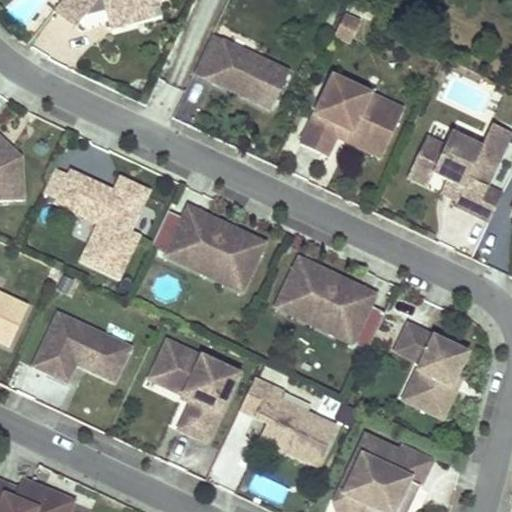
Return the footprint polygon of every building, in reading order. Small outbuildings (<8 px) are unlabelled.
[(61,0),(54,10),(75,26),(93,1),(106,11),(111,27),(127,22),(122,8),(147,0),(61,0)] [(161,14),(156,0),(147,0),(122,8),(127,22),(154,13),(155,14),(155,15),(161,14)] [(349,44),(358,23),(343,16),(333,36),(349,44)] [(202,55),(185,92),(224,110),(227,105),(237,110),(234,115),(262,128),(280,91),(202,55)] [(397,121),(364,105),(369,95),(331,77),(299,145),(326,158),(335,138),(340,128),(384,149),(397,121)] [(402,111),(369,95),(364,105),(397,121),(402,111)] [(227,105),(224,110),(234,115),(237,110),(227,105)] [(486,189),(511,136),(491,126),(480,149),(450,135),(444,148),(425,139),(413,166),(432,176),(446,182),(461,189),(455,203),(452,208),(488,224),(501,196),(486,189)] [(384,149),(340,128),(335,138),(380,159),(384,149)] [(21,160),(11,150),(7,154),(4,151),(2,149),(5,145),(0,140),(0,203),(23,203),(21,160)] [(11,150),(5,145),(2,149),(4,151),(7,154),(11,150)] [(426,189),(432,176),(413,166),(406,180),(426,189)] [(54,169),(42,194),(58,202),(70,177),(54,169)] [(93,185),(71,174),(70,177),(58,202),(57,204),(100,224),(82,262),(117,278),(136,238),(127,234),(146,193),(120,181),(114,195),(112,199),(109,200),(106,201),(89,193),(93,185)] [(455,203),(461,189),(446,182),(439,196),(455,203)] [(93,185),(89,193),(106,201),(109,200),(112,199),(114,195),(93,185)] [(204,218),(171,202),(167,212),(199,227),(201,222),(204,218)] [(167,212),(149,248),(187,266),(191,257),(244,282),(261,245),(204,218),(201,222),(199,227),(167,212)] [(244,282),(191,257),(187,266),(240,291),(244,282)] [(280,299),(333,324),(329,333),(367,351),(373,337),(379,324),(384,314),(367,306),(351,298),(353,294),(356,289),(298,262),(280,299)] [(367,306),(371,297),(356,289),(353,294),(351,298),(367,306)] [(27,308),(0,295),(0,343),(8,347),(27,308)] [(333,324),(280,299),(276,308),(329,333),(333,324)] [(114,382),(129,349),(57,315),(33,367),(67,383),(75,365),(77,360),(85,364),(88,365),(86,370),(114,382)] [(384,343),(390,329),(379,324),(373,337),(384,343)] [(456,375),(465,354),(406,326),(394,353),(418,365),(415,372),(424,376),(410,405),(441,420),(456,389),(451,387),(453,381),(456,375)] [(153,370),(187,386),(182,397),(187,399),(191,401),(178,430),(206,443),(238,376),(166,342),(153,370)] [(86,370),(88,365),(85,364),(77,360),(75,365),(86,370)] [(187,386),(153,370),(148,381),(182,397),(187,386)] [(410,405),(424,376),(415,372),(402,401),(410,405)] [(456,389),(461,378),(456,375),(453,381),(451,387),(456,389)] [(290,455),(317,467),(336,428),(279,402),(282,393),(254,379),(239,411),(267,424),(259,440),(282,451),(284,447),(289,449),(292,450),(290,455)] [(419,488),(431,462),(399,446),(397,452),(365,436),(347,473),(354,476),(346,492),(340,489),(333,503),(336,511),(407,511),(413,499),(409,497),(414,486),(419,488)] [(346,492),(354,476),(347,473),(340,489),(346,492)] [(255,474),(247,491),(282,505),(289,489),(255,474)] [(24,498),(29,484),(20,481),(16,490),(15,494),(19,496),(24,498)] [(68,511),(73,502),(29,484),(24,498),(19,496),(15,494),(16,490),(0,483),(0,511),(68,511)]
